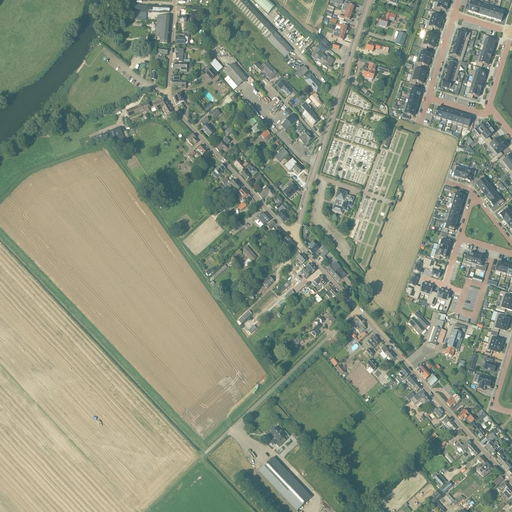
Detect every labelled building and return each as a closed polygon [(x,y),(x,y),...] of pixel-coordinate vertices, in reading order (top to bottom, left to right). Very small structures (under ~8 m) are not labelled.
[(244,0),(230,0),(285,58),(293,51),(275,33),(275,32),(244,0)] [(276,6),(269,0),(253,0),(268,14),(276,6)] [(476,4),(474,13),(479,15),(482,6),(483,4),(477,2),(476,4)] [(344,3),(343,6),(342,10),(346,12),(352,14),(354,7),(349,5),(344,3)] [(435,7),(434,11),(440,13),(441,10),(446,11),(447,6),(438,3),(437,8),(435,7)] [(471,3),(468,12),(470,12),(470,13),(473,14),(473,13),(474,13),(476,4),(471,3)] [(487,8),(485,17),(490,18),(493,7),(488,5),(487,8)] [(482,6),(479,15),(485,17),(487,8),(482,6)] [(493,7),(490,18),(495,20),(498,11),(499,9),(493,7)] [(498,11),(495,20),(496,20),(496,21),(498,22),(499,21),(501,22),(504,13),(498,11)] [(143,13),(134,12),(133,20),(142,21),(143,13)] [(352,14),(346,12),(345,16),(340,15),(339,18),(344,19),(349,20),(352,14)] [(431,12),(430,15),(432,16),(430,21),(441,24),(443,18),(436,16),(437,14),(431,12)] [(379,26),(384,27),(386,28),(388,21),(389,21),(391,14),(387,13),(385,19),(382,18),(379,26)] [(168,45),(170,18),(158,17),(156,37),(153,37),(153,39),(156,40),(156,38),(160,38),(159,44),(168,45)] [(184,29),(188,29),(188,18),(178,17),(178,22),(184,23),(184,29)] [(428,22),(426,29),(432,31),(432,30),(433,28),(439,30),(441,24),(430,21),(428,20),(428,22)] [(337,26),(335,31),(340,32),(345,34),(347,27),(342,25),(338,23),(337,26)] [(425,33),(423,39),(435,43),(437,37),(431,35),(432,32),(425,30),(425,33)] [(459,30),(457,37),(468,40),(470,34),(459,30)] [(334,35),(333,38),(337,40),(338,39),(343,41),(345,34),(340,32),(335,31),(334,33),(334,35)] [(395,45),(403,47),(407,36),(399,33),(395,45)] [(176,44),(181,45),(184,45),(184,46),(189,46),(190,36),(183,36),(183,39),(177,38),(176,44)] [(485,40),(483,45),(494,48),(496,42),(490,41),(491,38),(485,36),(484,40),(485,40)] [(457,37),(455,43),(466,46),(468,40),(457,37)] [(324,39),(323,40),(320,43),(324,47),(327,44),(328,43),(324,39)] [(423,39),(420,48),(426,50),(427,47),(433,49),(435,43),(423,39)] [(322,50),(322,49),(323,49),(316,42),(313,45),(319,50),(319,49),(318,52),(319,52),(314,59),(322,65),(322,66),(328,70),(328,69),(329,70),(331,66),(330,66),(333,61),(327,57),(327,58),(322,54),(324,52),(322,50)] [(366,50),(370,52),(372,52),(374,48),(379,50),(381,46),(372,43),(372,44),(368,43),(366,50)] [(455,43),(453,49),(464,53),(466,46),(455,43)] [(482,51),(492,54),(494,48),(483,45),(483,46),(482,51)] [(165,54),(167,55),(168,49),(159,49),(158,54),(158,59),(164,60),(165,54)] [(417,57),(417,58),(429,61),(431,56),(425,54),(426,51),(420,49),(419,52),(420,52),(418,58),(417,57)] [(453,49),(451,56),(456,57),(455,61),(462,62),(464,53),(453,49)] [(179,63),(182,63),(190,64),(190,61),(186,60),(186,55),(185,54),(183,54),(183,50),(176,50),(175,59),(179,59),(179,63)] [(478,56),(478,57),(480,57),(490,60),(492,54),(482,51),(480,57),(478,56)] [(478,57),(476,66),(482,68),(483,65),(488,67),(490,60),(480,57),(478,57)] [(417,58),(414,66),(421,68),(421,65),(428,67),(429,61),(417,58)] [(211,61),(212,63),(211,64),(218,71),(222,68),(215,60),(214,61),(213,59),(211,61)] [(455,63),(449,62),(447,68),(459,72),(462,62),(455,61),(455,63)] [(256,64),(254,65),(259,70),(261,72),(264,70),(268,74),(269,73),(270,74),(267,77),(270,80),(274,76),(277,74),(266,62),(265,63),(262,67),(258,62),(256,64)] [(225,81),(233,91),(247,79),(233,64),(224,72),(229,77),(225,81)] [(362,76),(369,79),(373,80),(375,72),(377,66),(370,64),(368,70),(365,69),(362,76)] [(414,66),(412,75),(424,78),(425,73),(426,73),(420,71),(421,68),(414,66)] [(304,67),(295,75),(299,79),(307,71),(304,67)] [(447,68),(445,75),(457,78),(459,72),(447,68)] [(472,76),(472,77),(484,80),(486,74),(480,72),(481,70),(475,68),(474,70),(472,76)] [(210,70),(206,74),(212,80),(216,77),(210,70)] [(305,81),(317,93),(322,88),(314,79),(314,78),(311,75),(305,81)] [(412,75),(409,84),(415,85),(416,82),(422,84),(424,78),(412,75)] [(443,81),(455,85),(457,78),(445,75),(443,81)] [(472,77),(470,82),(482,86),(484,80),(472,77)] [(277,86),(281,91),(282,90),(288,96),(292,93),(292,92),(290,89),(291,88),(289,86),(287,84),(286,85),(285,84),(283,82),(282,81),(277,86)] [(443,81),(441,88),(453,91),(455,85),(443,81)] [(469,88),(480,92),(482,86),(470,82),(470,83),(471,83),(470,88),(469,88)] [(469,88),(466,97),(472,99),(473,97),(478,98),(480,92),(469,88)] [(309,98),(314,104),(318,107),(322,104),(316,98),(318,97),(315,93),(309,98)] [(181,95),(173,98),(176,106),(184,102),(181,95)] [(154,106),(150,108),(152,112),(156,110),(157,112),(163,109),(169,105),(165,98),(164,98),(159,101),(153,104),(154,106)] [(209,102),(202,109),(206,112),(213,106),(209,102)] [(127,111),(129,117),(139,112),(142,111),(142,112),(145,110),(146,112),(151,110),(148,103),(136,108),(136,107),(127,111)] [(313,126),(319,121),(316,118),(317,117),(310,109),(310,108),(305,103),(303,105),(303,106),(306,112),(303,115),(313,126)] [(415,112),(416,107),(407,104),(408,104),(405,103),(404,109),(406,109),(415,112)] [(122,110),(120,105),(108,110),(110,115),(117,112),(122,110)] [(169,105),(163,109),(166,116),(169,115),(173,113),(173,112),(169,105)] [(432,116),(441,119),(444,110),(443,110),(443,109),(441,108),(441,109),(438,108),(437,111),(434,110),(432,116)] [(220,114),(215,109),(210,114),(215,119),(220,114)] [(404,109),(402,118),(409,120),(410,116),(413,117),(415,112),(406,109),(404,109)] [(444,110),(441,119),(446,121),(449,112),(444,110)] [(449,112),(446,121),(452,122),(451,124),(452,124),(455,113),(449,112)] [(457,125),(460,115),(455,113),(452,124),(457,125)] [(289,117),(287,120),(292,125),(297,120),(292,115),(289,117)] [(457,125),(456,126),(462,128),(466,117),(460,115),(457,125)] [(466,117),(462,128),(468,130),(471,118),(469,118),(469,117),(466,116),(466,117)] [(478,126),(474,129),(480,137),(491,128),(487,123),(483,126),(481,127),(479,125),(478,126)] [(263,129),(258,124),(252,130),(256,135),(263,129)] [(209,137),(213,134),(214,133),(207,125),(206,126),(203,130),(209,137)] [(115,146),(126,142),(120,127),(103,134),(102,134),(90,139),(92,143),(108,137),(109,140),(110,139),(113,147),(115,146)] [(491,128),(480,137),(486,144),(491,140),(490,139),(489,138),(495,134),(491,128)] [(302,136),(299,139),(303,144),(306,141),(308,143),(313,138),(306,131),(304,129),(299,133),(302,136)] [(272,137),(266,131),(261,136),(267,142),(272,137)] [(190,144),(192,147),(195,145),(198,141),(192,135),(187,140),(190,144)] [(391,138),(385,136),(382,146),(387,148),(391,138)] [(491,140),(486,144),(491,152),(503,143),(498,138),(493,143),(491,140)] [(225,139),(218,146),(215,148),(219,152),(223,149),(227,154),(233,148),(231,145),(229,147),(224,142),(226,140),(225,139)] [(503,143),(491,152),(497,159),(503,155),(501,153),(507,149),(503,143)] [(203,145),(198,149),(195,152),(200,156),(201,155),(203,156),(208,151),(203,145)] [(284,150),(275,159),(279,163),(288,155),(284,150)] [(504,157),(499,161),(505,168),(511,162),(511,154),(506,159),(504,157)] [(292,159),(284,166),(289,172),(293,169),(294,171),(298,174),(303,170),(299,166),(293,160),(292,159)] [(238,160),(238,161),(234,164),(241,172),(249,164),(246,162),(243,165),(238,160)] [(221,165),(217,168),(215,170),(219,175),(225,169),(221,165)] [(459,179),(463,168),(454,165),(453,171),(456,172),(454,177),(459,179)] [(253,177),(257,174),(258,173),(253,168),(252,169),(249,166),(240,174),(247,181),(252,176),(253,177)] [(459,179),(464,180),(468,169),(463,168),(459,179)] [(476,172),(468,169),(464,180),(470,182),(471,177),(474,178),(476,172)] [(476,185),(480,189),(489,182),(483,175),(478,179),(480,182),(476,185)] [(234,187),(233,188),(230,191),(234,195),(238,192),(237,191),(241,187),(235,180),(232,184),(234,187)] [(288,187),(282,193),(288,199),(296,191),(294,189),(293,188),(295,186),(291,182),(287,186),(288,187)] [(480,189),(483,193),(491,187),(488,183),(489,182),(480,189)] [(267,187),(263,191),(264,192),(259,196),(262,200),(266,196),(268,198),(270,197),(272,199),(276,196),(271,189),(270,190),(267,187)] [(486,198),(493,192),(490,188),(491,187),(483,193),(486,198)] [(249,194),(243,189),(239,193),(240,194),(239,195),(243,200),(244,198),(249,194)] [(332,211),(336,213),(342,214),(343,211),(347,212),(348,209),(347,209),(349,202),(353,203),(354,198),(346,195),(347,193),(338,190),(335,199),(337,200),(335,206),(334,205),(332,211)] [(486,198),(489,202),(496,196),(493,192),(486,198)] [(453,194),(452,199),(463,202),(464,197),(453,194)] [(496,196),(489,202),(493,207),(497,203),(499,206),(504,202),(498,195),(496,196)] [(452,199),(450,204),(461,207),(463,202),(452,199)] [(244,202),(238,208),(241,211),(247,205),(244,202)] [(281,212),(280,213),(278,216),(284,222),(287,219),(289,221),(291,219),(284,212),(286,210),(282,205),(280,203),(275,207),(277,210),(278,209),(281,212)] [(449,208),(449,209),(460,212),(461,207),(450,204),(453,205),(451,209),(449,208)] [(211,214),(214,218),(223,210),(219,206),(211,214)] [(503,220),(510,214),(507,210),(509,209),(507,206),(502,210),(504,212),(500,215),(503,220)] [(449,209),(447,214),(458,217),(460,212),(449,209)] [(256,218),(254,220),(257,224),(260,228),(263,226),(264,226),(268,222),(271,219),(265,212),(262,216),(261,216),(260,214),(261,214),(261,213),(257,217),(256,217),(256,218)] [(447,214),(446,218),(457,222),(458,217),(447,214)] [(511,216),(510,214),(503,220),(507,224),(511,219),(511,216)] [(446,218),(446,219),(448,219),(447,224),(455,227),(457,222),(446,218)] [(273,221),(267,226),(270,230),(276,225),(273,221)] [(237,231),(241,228),(243,226),(240,223),(240,224),(238,222),(233,226),(237,231)] [(443,228),(442,232),(448,234),(448,231),(454,232),(455,227),(447,224),(444,223),(443,228)] [(270,232),(268,234),(271,236),(273,238),(276,242),(278,240),(281,238),(280,237),(284,233),(279,227),(275,231),(273,229),(271,231),(270,232)] [(283,246),(287,250),(294,244),(287,237),(283,241),(286,244),(283,246)] [(438,245),(449,248),(450,243),(445,241),(446,238),(440,237),(439,240),(442,241),(440,245),(438,245)] [(311,244),(308,247),(310,249),(309,250),(312,254),(315,251),(318,249),(316,247),(315,245),(313,243),(311,244)] [(438,245),(436,250),(447,253),(448,249),(449,249),(449,248),(438,245)] [(242,251),(247,257),(241,262),(244,265),(246,267),(252,262),(256,258),(253,254),(247,247),(242,251)] [(281,258),(272,250),(267,255),(276,263),(281,258)] [(320,256),(319,256),(324,262),(325,262),(327,260),(324,257),(329,253),(326,250),(322,254),(320,256)] [(435,255),(434,258),(437,259),(439,260),(440,257),(445,259),(447,253),(436,250),(435,255)] [(297,258),(302,264),(307,260),(302,254),(297,258)] [(470,266),(474,256),(468,254),(467,259),(464,258),(462,264),(470,266)] [(479,257),(474,256),(470,266),(471,267),(471,264),(476,266),(479,257)] [(483,264),(484,259),(479,257),(476,266),(481,267),(480,271),(485,272),(487,265),(483,264)] [(417,261),(414,271),(419,274),(422,268),(427,269),(430,260),(424,258),(422,263),(417,261)] [(430,260),(427,269),(432,271),(431,276),(439,278),(441,273),(439,272),(440,268),(435,266),(436,263),(430,260)] [(317,270),(310,263),(306,268),(306,267),(300,273),(306,280),(312,275),(317,270)] [(328,270),(327,270),(329,272),(333,277),(337,273),(341,269),(336,263),(335,265),(332,267),(332,266),(328,270)] [(501,273),(503,264),(498,263),(495,272),(501,273)] [(228,268),(226,266),(211,279),(213,281),(228,268)] [(272,272),(271,270),(263,277),(265,279),(272,272)] [(338,282),(342,278),(341,276),(344,273),(341,270),(333,277),(338,282)] [(314,282),(311,284),(315,288),(317,285),(324,279),(321,275),(317,279),(315,280),(314,282)] [(269,277),(262,284),(267,289),(274,282),(269,277)] [(345,279),(345,280),(350,286),(354,283),(349,277),(345,279)] [(412,277),(407,288),(412,290),(409,297),(413,299),(418,287),(415,286),(417,279),(412,277)] [(315,288),(312,290),(314,294),(323,286),(324,286),(327,282),(324,279),(317,285),(315,288)] [(213,283),(211,285),(213,288),(219,295),(221,292),(213,283)] [(418,287),(413,299),(417,300),(420,293),(424,295),(428,285),(423,283),(421,288),(418,287)] [(428,285),(424,295),(429,297),(426,304),(430,305),(435,293),(432,292),(433,287),(428,285)] [(340,295),(333,288),(329,292),(330,292),(326,296),(329,299),(333,296),(336,299),(340,295)] [(435,293),(430,305),(434,306),(436,300),(441,301),(445,291),(439,289),(438,294),(435,293)] [(445,291),(441,301),(445,303),(443,310),(447,311),(451,299),(448,298),(450,293),(445,291)] [(284,295),(278,301),(279,301),(282,305),(285,302),(288,299),(291,296),(288,292),(284,295)] [(501,292),(500,295),(503,296),(501,301),(511,304),(511,298),(509,297),(510,294),(501,292)] [(317,295),(314,298),(319,304),(322,301),(317,295)] [(497,306),(496,310),(504,312),(505,309),(511,311),(511,310),(511,304),(501,301),(499,307),(497,306)] [(248,311),(238,321),(241,324),(241,325),(252,314),(251,314),(248,311)] [(497,313),(495,322),(508,326),(510,321),(509,321),(509,320),(505,319),(503,318),(504,315),(497,313)] [(436,320),(428,343),(436,345),(437,343),(441,345),(446,331),(441,330),(444,322),(445,318),(445,317),(438,314),(437,318),(436,320)] [(413,328),(419,335),(421,333),(423,335),(426,332),(425,330),(424,329),(428,326),(421,318),(418,322),(416,320),(418,318),(415,315),(413,315),(412,316),(411,317),(411,318),(412,319),(408,323),(412,327),(412,326),(413,328)] [(359,316),(354,320),(352,318),(346,324),(351,330),(354,328),(356,329),(357,328),(355,327),(363,321),(359,316)] [(310,333),(312,334),(315,337),(319,334),(316,331),(321,327),(318,324),(320,323),(321,324),(324,321),(320,317),(314,323),(317,326),(310,333)] [(359,335),(360,334),(366,329),(364,327),(363,327),(363,326),(366,324),(363,321),(355,327),(357,328),(356,329),(357,331),(352,336),(358,343),(359,342),(356,338),(357,335),(356,334),(357,333),(359,335)] [(495,322),(492,331),(498,333),(499,330),(506,332),(506,331),(507,331),(508,326),(495,322)] [(456,324),(454,330),(464,333),(466,327),(456,324)] [(463,334),(452,330),(445,354),(452,357),(454,350),(458,351),(463,334)] [(491,335),(488,344),(501,348),(503,343),(502,343),(502,342),(496,340),(497,336),(491,335)] [(374,336),(370,339),(367,343),(372,349),(376,346),(380,342),(374,336)] [(292,342),(292,343),(293,345),(294,344),(297,347),(300,343),(299,342),(300,341),(297,337),(292,342)] [(488,344),(485,353),(491,355),(492,352),(499,354),(499,352),(500,353),(501,348),(488,344)] [(390,350),(389,351),(385,347),(381,350),(388,358),(390,360),(391,361),(396,357),(390,350)] [(484,358),(483,362),(486,362),(484,369),(494,373),(496,365),(489,363),(490,360),(484,358)] [(371,359),(367,363),(374,371),(378,367),(371,359)] [(336,369),(342,375),(345,372),(340,365),(336,369)] [(422,366),(417,371),(422,376),(427,372),(422,366)] [(398,384),(410,374),(405,368),(401,371),(401,372),(399,374),(402,377),(400,378),(399,376),(396,379),(398,381),(396,383),(398,384)] [(429,370),(427,372),(422,376),(425,380),(430,376),(429,374),(431,372),(429,370)] [(411,376),(407,379),(412,386),(416,382),(411,376)] [(492,379),(480,376),(477,384),(478,384),(476,389),(484,392),(486,387),(490,388),(492,379)] [(427,383),(431,387),(437,381),(433,377),(427,383)] [(416,382),(412,386),(417,392),(419,389),(420,390),(422,389),(416,382)] [(422,390),(411,400),(414,404),(422,398),(427,404),(431,400),(425,393),(425,394),(422,390)] [(449,401),(446,403),(450,407),(453,404),(455,406),(460,401),(455,395),(452,398),(449,401)] [(444,414),(438,408),(432,413),(438,419),(444,414)] [(465,419),(467,417),(472,423),(476,419),(472,415),(471,416),(469,414),(468,414),(464,410),(461,413),(462,413),(458,416),(462,420),(464,418),(465,419)] [(453,432),(453,431),(457,428),(451,421),(450,422),(449,423),(448,422),(449,421),(447,418),(442,423),(444,425),(446,424),(449,427),(446,430),(449,434),(453,431),(453,432)] [(482,431),(480,428),(476,424),(472,427),(475,430),(476,430),(477,431),(475,433),(480,440),(487,434),(484,430),(482,431)] [(270,433),(279,443),(286,436),(276,426),(270,433)] [(435,434),(428,440),(432,445),(439,439),(435,434)] [(456,451),(459,454),(460,455),(462,453),(464,454),(466,453),(464,451),(467,448),(471,445),(468,441),(462,446),(459,444),(456,447),(458,449),(456,451)] [(495,448),(498,445),(495,442),(492,444),(491,442),(490,443),(486,446),(492,454),(496,450),(497,450),(495,448)] [(479,453),(471,445),(467,448),(475,457),(479,453)] [(500,456),(497,459),(502,466),(506,462),(508,460),(509,459),(501,449),(497,453),(500,456)] [(477,466),(474,468),(475,469),(474,470),(481,464),(481,465),(485,461),(481,456),(477,460),(479,462),(476,465),(477,466)] [(296,511),(311,498),(273,457),(259,471),(296,511)] [(506,462),(502,466),(507,471),(510,469),(511,468),(511,461),(509,459),(508,460),(506,462)] [(481,464),(474,470),(475,471),(473,472),(474,473),(478,478),(480,476),(482,478),(493,469),(485,461),(481,465),(481,464)] [(440,474),(433,479),(440,488),(447,482),(440,474)] [(498,478),(494,481),(493,482),(497,486),(503,480),(501,477),(499,479),(498,478)] [(453,486),(449,482),(441,489),(445,493),(453,486)] [(503,493),(507,497),(509,499),(511,497),(511,496),(511,489),(509,486),(507,485),(508,485),(505,482),(497,489),(499,492),(500,492),(504,488),(505,490),(505,491),(503,493)] [(431,501),(430,501),(439,511),(444,511),(446,511),(444,509),(438,502),(443,497),(437,491),(435,493),(432,495),(430,497),(432,499),(431,501)] [(443,499),(449,505),(454,501),(448,494),(443,499)] [(455,501),(454,501),(457,504),(462,500),(463,501),(465,499),(464,497),(463,498),(461,495),(455,501)]
